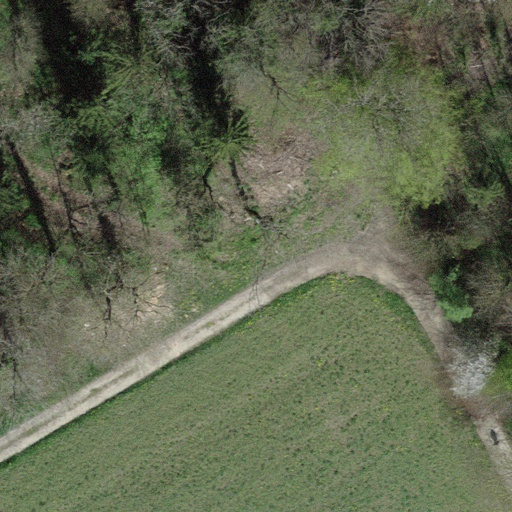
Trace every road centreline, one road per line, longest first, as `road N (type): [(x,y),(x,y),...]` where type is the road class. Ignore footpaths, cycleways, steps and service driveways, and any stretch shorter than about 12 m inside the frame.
road 1 (track): [(350,258),(268,290),(0,452)]
road 2 (track): [(511,468),(415,282),(350,258)]
road 3 (track): [(262,0),(350,258)]
